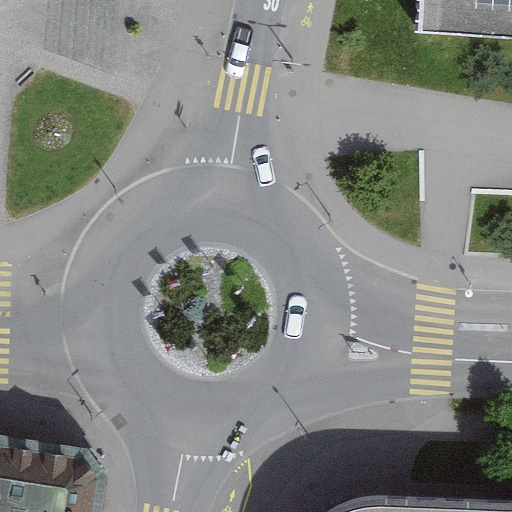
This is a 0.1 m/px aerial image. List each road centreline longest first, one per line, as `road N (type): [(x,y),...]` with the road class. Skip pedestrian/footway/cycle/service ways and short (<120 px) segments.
road 1 (tertiary): [(260,0),(221,203)]
road 2 (residential): [(311,341),(511,356)]
road 3 (tertiary): [(311,341),(314,288),(291,240),(271,222),(221,203)]
road 4 (tertiary): [(221,203),(168,211),(145,224),(112,265),(103,318)]
road 5 (tertiary): [(188,414),(240,412),(264,401),(301,365),(311,341)]
road 6 (tertiary): [(103,318),(129,380),(188,414)]
